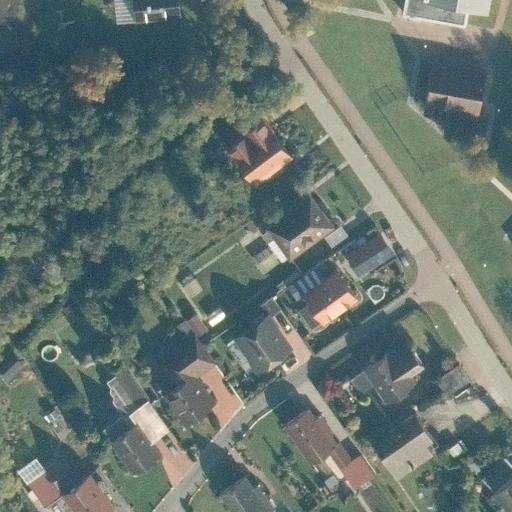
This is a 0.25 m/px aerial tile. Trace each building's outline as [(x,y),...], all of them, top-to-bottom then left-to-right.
[(180,14),(178,0),(129,0),(132,19),(180,14)] [(404,0),(402,11),(467,22),(471,3),(488,7),(489,0),(404,0)] [(492,72),(433,59),(423,103),(483,116),(492,72)] [(253,184),(293,155),(267,120),(227,149),(253,184)] [(77,133),(52,143),(64,171),(88,161),(77,133)] [(290,259),(336,221),(312,192),(266,229),(290,259)] [(390,252),(380,236),(360,248),(370,265),(390,252)] [(354,298),(337,274),(305,297),(322,321),(354,298)] [(293,347),(270,312),(233,337),(256,371),(293,347)] [(196,376),(216,362),(198,335),(158,362),(174,385),(164,391),(185,422),(214,403),(196,376)] [(402,356),(399,351),(355,381),(365,394),(375,387),(385,401),(416,379),(412,373),(423,365),(412,349),(402,356)] [(467,382),(454,365),(436,379),(449,396),(467,382)] [(148,397),(127,369),(108,383),(129,411),(148,397)] [(330,441),(307,408),(285,423),(308,457),(330,441)] [(433,433),(418,411),(374,441),(397,474),(433,449),(425,438),(433,433)] [(155,438),(141,418),(108,441),(131,474),(158,455),(149,442),(155,438)] [(338,464),(347,457),(336,442),(327,449),(338,464)] [(511,467),(511,462),(502,452),(477,476),(489,489),(511,467)] [(108,511),(114,508),(90,470),(75,479),(68,467),(51,478),(72,511),(108,511)] [(510,511),(511,511),(511,467),(489,489),(510,511)] [(38,474),(28,483),(46,505),(57,496),(38,474)] [(270,511),(274,510),(251,474),(221,492),(233,511),(270,511)]
